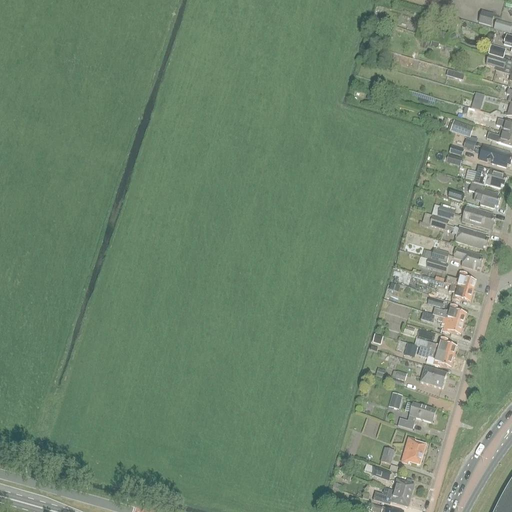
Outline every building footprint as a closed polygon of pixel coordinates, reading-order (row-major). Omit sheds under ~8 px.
[(481,12),(478,24),(491,28),(494,16),(481,12)] [(494,30),(510,34),(511,28),(511,25),(496,22),(494,30)] [(455,35),(449,39),(451,44),(458,40),(455,35)] [(491,46),(488,56),(503,60),(506,51),(491,46)] [(489,57),(486,66),(503,71),(506,62),(489,57)] [(448,77),(463,83),(465,77),(449,72),(448,77)] [(368,95),(366,101),(373,103),(375,97),(368,95)] [(473,103),(471,110),(480,113),(482,105),(473,103)] [(463,108),(461,116),(482,121),(484,114),(480,113),(471,110),(463,108)] [(501,129),(500,133),(511,136),(511,124),(498,120),(496,127),(501,129)] [(451,133),(471,139),(474,128),(454,122),(451,133)] [(511,136),(500,133),(499,137),(490,135),(487,142),(511,148),(511,136)] [(466,142),(464,149),(474,152),(476,145),(466,142)] [(450,154),(463,158),(465,151),(452,147),(450,154)] [(496,151),(486,148),(484,147),(480,161),(492,164),(491,165),(506,169),(507,167),(510,167),(511,159),(511,158),(509,157),(510,155),(496,150),(496,151)] [(448,157),(446,164),(460,169),(462,161),(448,157)] [(504,175),(490,171),(484,169),(483,173),(478,171),(477,173),(475,172),(474,175),(472,174),(469,183),(481,186),(483,177),(487,179),(485,186),(500,190),(501,187),(504,188),(506,179),(503,178),(504,175)] [(498,196),(484,191),(482,191),(484,187),(472,184),(469,194),(476,196),(474,203),(480,205),(480,206),(494,210),(495,208),(498,208),(500,199),(497,198),(498,196)] [(446,198),(463,203),(465,196),(448,191),(446,198)] [(433,216),(453,223),(457,211),(442,206),(441,208),(436,207),(433,216)] [(489,228),(492,229),(495,219),(492,219),(493,216),(466,209),(462,224),(488,231),(489,228)] [(429,229),(432,217),(426,215),(423,224),(420,223),(419,227),(429,229)] [(430,228),(447,232),(450,223),(433,218),(430,228)] [(459,228),(459,230),(449,227),(448,232),(458,235),(455,243),(482,251),(483,248),(486,249),(489,240),(486,239),(486,236),(459,228)] [(477,269),(480,270),(483,260),(480,259),(481,257),(456,249),(453,259),(463,262),(461,268),(476,272),(477,269)] [(446,266),(450,255),(434,250),(433,254),(427,252),(425,260),(446,266)] [(449,267),(446,266),(425,260),(422,259),(420,267),(447,275),(449,267)] [(451,286),(462,290),(463,289),(473,292),(476,283),(466,280),(467,276),(460,274),(458,281),(447,278),(446,285),(451,286)] [(400,288),(390,286),(389,291),(398,294),(400,288)] [(462,290),(451,286),(449,293),(454,294),(452,301),(459,303),(459,301),(470,304),(473,292),(463,289),(462,290)] [(418,293),(447,302),(449,296),(438,292),(437,293),(431,291),(430,293),(419,290),(418,293)] [(428,305),(442,309),(444,302),(430,298),(428,305)] [(450,307),(449,312),(436,308),(433,317),(439,318),(453,322),(453,321),(464,325),(466,316),(456,313),(457,309),(450,307)] [(433,326),(435,318),(424,314),(421,322),(433,326)] [(453,322),(439,318),(438,323),(442,324),(441,329),(444,329),(442,334),(449,336),(450,333),(460,337),(464,325),(453,321),(453,322)] [(418,338),(433,343),(435,336),(420,331),(418,338)] [(381,346),(383,339),(375,336),(373,344),(381,346)] [(423,349),(423,350),(443,355),(443,354),(454,357),(457,349),(446,346),(447,342),(441,340),(439,347),(429,344),(427,350),(423,349)] [(404,357),(415,360),(418,349),(407,346),(404,357)] [(428,358),(432,359),(435,360),(433,367),(439,369),(440,366),(451,369),(454,357),(443,354),(443,355),(423,350),(421,349),(418,358),(427,360),(428,358)] [(420,384),(442,391),(446,375),(425,369),(420,384)] [(378,370),(375,378),(383,381),(386,373),(378,370)] [(392,378),(406,383),(408,375),(399,372),(398,374),(394,372),(392,378)] [(402,398),(393,395),(389,409),(399,412),(402,398)] [(416,420),(432,425),(436,412),(413,406),(408,423),(400,420),(398,428),(412,432),(416,420)] [(405,452),(423,457),(426,447),(415,443),(416,442),(408,440),(405,452)] [(381,464),(391,467),(395,453),(385,450),(381,464)] [(420,467),(423,457),(405,452),(401,464),(409,466),(409,464),(420,467)] [(373,477),(390,483),(393,475),(376,469),(373,477)] [(511,511),(511,481),(507,489),(502,497),(498,506),(494,511),(511,511)] [(393,493),(411,498),(414,487),(396,482),(393,493)] [(408,509),(411,498),(393,493),(384,490),(383,496),(375,494),(373,502),(390,507),(391,504),(408,509)]
